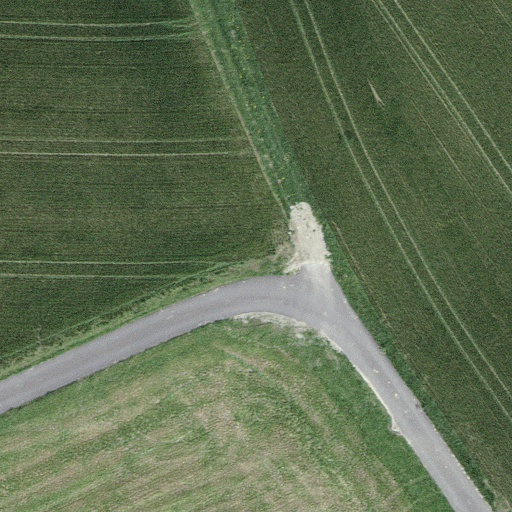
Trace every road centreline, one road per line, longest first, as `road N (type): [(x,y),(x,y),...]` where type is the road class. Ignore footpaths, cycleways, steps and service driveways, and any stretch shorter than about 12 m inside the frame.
road 1 (unclassified): [(475,511),(333,314),(284,293),(211,307),(0,397)]
road 2 (track): [(206,0),(312,250),(317,304)]
